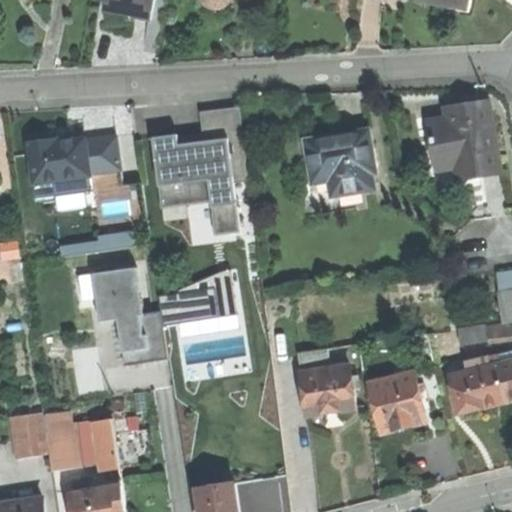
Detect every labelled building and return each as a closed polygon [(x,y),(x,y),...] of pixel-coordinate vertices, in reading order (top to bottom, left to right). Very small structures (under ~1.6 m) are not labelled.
[(133,20),(152,24),(155,0),(107,0),(106,11),(116,12),(126,14),(126,10),(134,11),(133,20)] [(205,0),(206,1),(208,5),(213,9),(220,10),(228,7),(232,1),(232,0),(205,0)] [(440,5),(467,10),(468,0),(419,0),(420,2),(440,5)] [(495,138),(488,105),(470,108),(472,117),(450,121),(431,125),(441,173),(459,169),(461,181),(502,172),(495,138)] [(249,181),(240,106),(201,111),(204,139),(182,142),(180,133),(155,136),(164,207),(212,201),(216,234),(242,231),(236,182),(249,181)] [(448,113),(450,121),(472,117),(470,108),(448,113)] [(116,136),(85,138),(89,175),(121,172),(116,136)] [(367,193),(375,191),(370,154),(374,153),(372,136),(336,141),(311,145),(317,183),(317,185),(334,183),(336,197),(367,193)] [(35,197),(91,190),(89,175),(85,138),(68,141),(58,142),(57,138),(42,140),(28,142),(35,197)] [(0,249),(1,260),(22,257),(20,243),(0,246),(0,249)] [(144,314),(137,268),(94,274),(101,320),(119,318),(126,366),(168,360),(163,323),(161,312),(144,314)] [(511,276),(500,278),(503,294),(511,293),(511,276)] [(159,297),(161,312),(163,323),(218,316),(215,289),(159,297)] [(511,293),(503,294),(508,326),(511,324),(511,293)] [(511,324),(508,326),(490,328),(492,342),(511,339),(511,324)] [(464,347),(492,342),(490,328),(462,333),(464,347)] [(386,363),(407,360),(404,342),(376,346),(378,356),(385,355),(386,363)] [(302,356),(305,375),(332,372),(330,353),(302,356)] [(511,353),(497,358),(509,404),(511,402),(511,353)] [(489,409),(509,404),(497,358),(474,364),(476,373),(458,378),(467,414),(489,409)] [(334,414),(360,411),(355,369),(332,372),(305,375),(310,417),(334,414)] [(409,430),(432,425),(420,376),(375,387),(387,436),(409,430)] [(52,472),(82,467),(76,425),(72,426),(70,414),(44,417),(49,454),(52,472)] [(17,459),(49,454),(44,417),(12,422),(17,459)] [(97,472),(120,469),(113,420),(90,423),(96,465),(97,472)] [(90,423),(76,425),(82,467),(96,465),(90,423)] [(125,511),(122,481),(109,483),(110,490),(72,495),(74,511),(125,511)] [(239,511),(235,484),(197,489),(200,511),(239,511)] [(0,504),(0,511),(47,511),(46,498),(0,504)]
